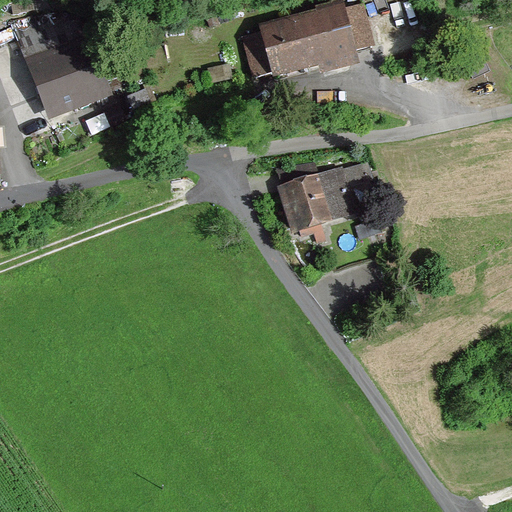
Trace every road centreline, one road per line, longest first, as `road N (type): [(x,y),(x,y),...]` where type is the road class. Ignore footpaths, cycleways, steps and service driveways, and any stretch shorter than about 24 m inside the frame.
road 1 (track): [(219,157),(233,197),(454,511)]
road 2 (track): [(0,266),(223,179)]
road 3 (track): [(363,58),(511,13)]
